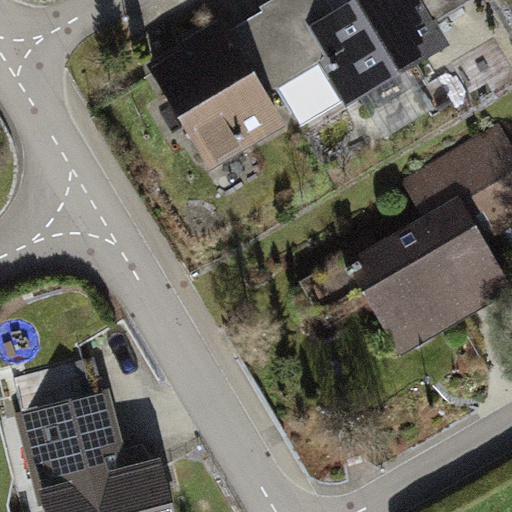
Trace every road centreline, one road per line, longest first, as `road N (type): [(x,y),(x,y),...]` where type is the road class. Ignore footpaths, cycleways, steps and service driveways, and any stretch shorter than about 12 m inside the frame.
road 1 (residential): [(100,216),(281,511)]
road 2 (residential): [(8,58),(100,216)]
road 3 (residential): [(364,511),(511,426)]
